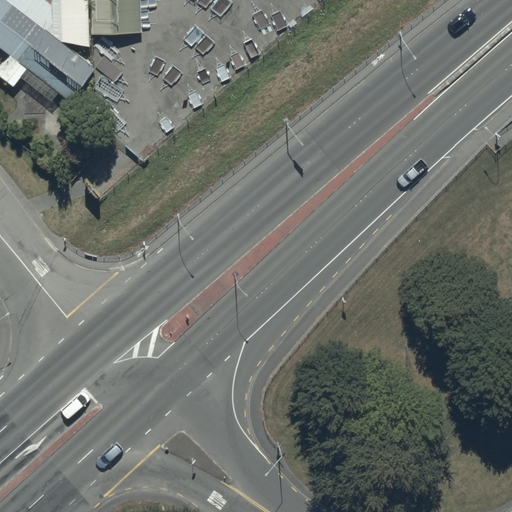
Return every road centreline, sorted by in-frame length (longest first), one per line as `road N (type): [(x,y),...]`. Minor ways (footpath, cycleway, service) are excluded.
road 1 (primary): [(95,348),(502,0)]
road 2 (primary): [(511,64),(144,402)]
road 3 (tertiary): [(144,402),(267,511)]
road 4 (primary): [(144,402),(25,511)]
road 5 (unclassified): [(95,348),(0,235)]
road 6 (primary): [(0,432),(95,348)]
